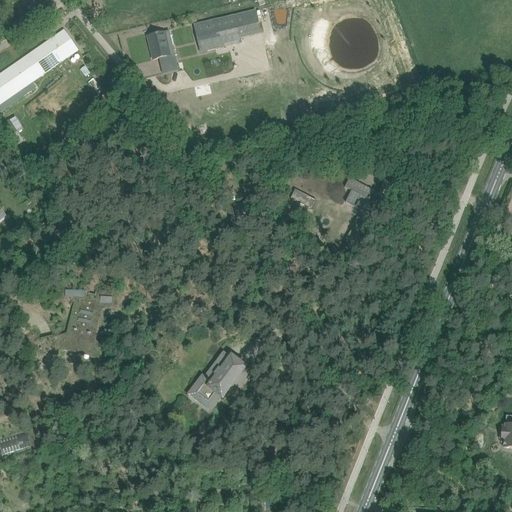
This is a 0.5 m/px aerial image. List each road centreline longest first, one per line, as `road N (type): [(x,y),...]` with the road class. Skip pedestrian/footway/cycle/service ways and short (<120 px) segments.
road 1 (secondary): [(363,509),(511,143)]
road 2 (unclassified): [(194,146),(74,0)]
